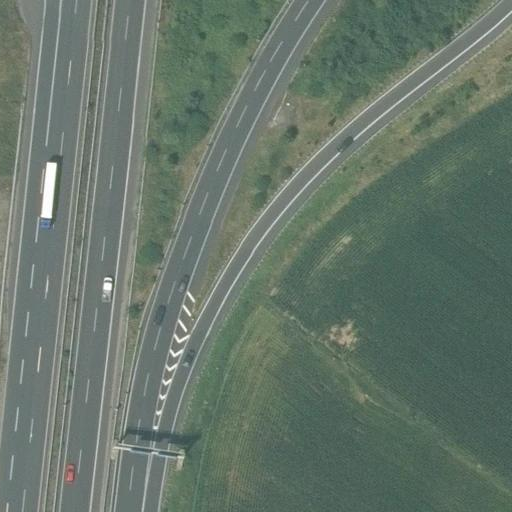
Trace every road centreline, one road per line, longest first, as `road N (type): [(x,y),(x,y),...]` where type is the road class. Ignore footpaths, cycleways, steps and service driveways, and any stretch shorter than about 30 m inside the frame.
road 1 (motorway): [(142,511),(195,332),(273,211),(380,108),(511,2)]
road 2 (motorway): [(134,511),(160,337),(183,261),(239,125),(311,0)]
road 3 (motorway): [(73,511),(129,0)]
road 4 (motorway): [(49,199),(20,511)]
road 5 (motorway): [(54,0),(40,131),(49,199)]
road 6 (motorway): [(72,0),(49,199)]
